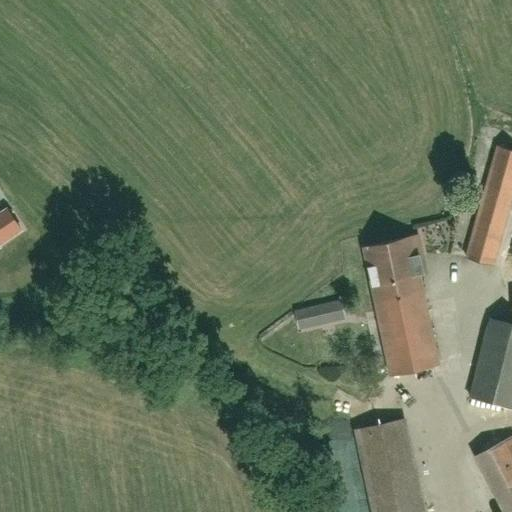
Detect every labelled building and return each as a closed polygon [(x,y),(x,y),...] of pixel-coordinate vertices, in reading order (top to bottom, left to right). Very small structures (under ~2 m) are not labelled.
[(511,196),(511,151),(493,146),(463,256),(494,264),(511,196)] [(417,234),(358,246),(385,373),(433,363),(414,271),(424,269),(417,234)] [(336,300),(293,309),(297,326),(340,317),(336,300)] [(511,325),(485,319),(465,397),(511,409),(511,325)] [(420,511),(401,418),(352,429),(369,511),(420,511)] [(511,511),(511,438),(510,433),(467,455),(496,511),(511,511)]
